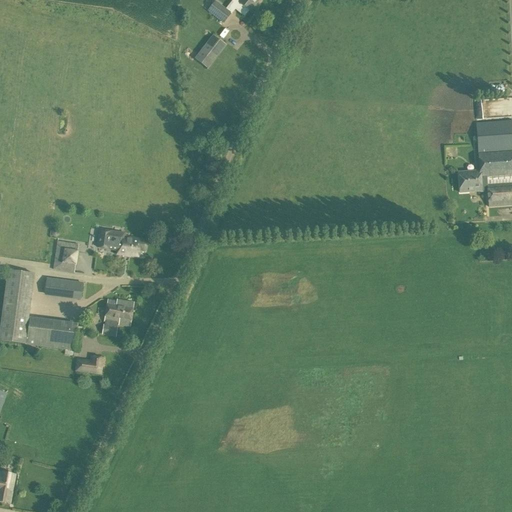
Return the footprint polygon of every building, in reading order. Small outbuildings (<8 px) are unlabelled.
[(240,3),(235,10),(244,17),(249,10),(250,12),(259,0),(239,0),(239,2),(238,2),(240,3)] [(215,1),(207,11),(223,24),(232,14),(226,9),(215,1)] [(207,69),(226,45),(213,36),(195,59),(207,69)] [(478,152),(511,150),(511,122),(476,124),(478,152)] [(479,172),(458,173),(459,175),(460,193),(480,192),(480,193),(487,193),(488,207),(511,205),(511,152),(478,155),(479,172)] [(146,248),(147,241),(123,237),(124,233),(100,229),(98,246),(109,247),(110,241),(118,242),(116,255),(125,256),(125,254),(139,256),(140,247),(146,248)] [(74,273),(78,245),(57,242),(53,270),(74,273)] [(0,341),(74,351),(77,327),(28,321),(34,275),(8,271),(0,333),(0,341)] [(80,301),(83,283),(75,282),(73,299),(80,301)] [(113,328),(114,324),(118,325),(118,326),(130,328),(134,303),(117,300),(117,301),(108,300),(104,322),(111,323),(110,328),(103,326),(102,336),(115,338),(117,329),(113,328)] [(101,375),(103,359),(92,357),(91,362),(77,360),(76,371),(101,375)] [(0,503),(10,505),(16,475),(0,471),(0,503)]
